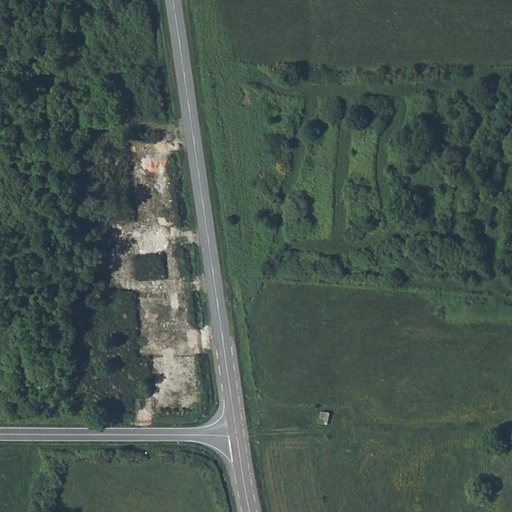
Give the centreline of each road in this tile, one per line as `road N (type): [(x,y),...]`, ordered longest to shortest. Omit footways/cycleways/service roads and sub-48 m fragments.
road 1 (tertiary): [(236,435),(173,0)]
road 2 (tertiary): [(0,434),(236,435)]
